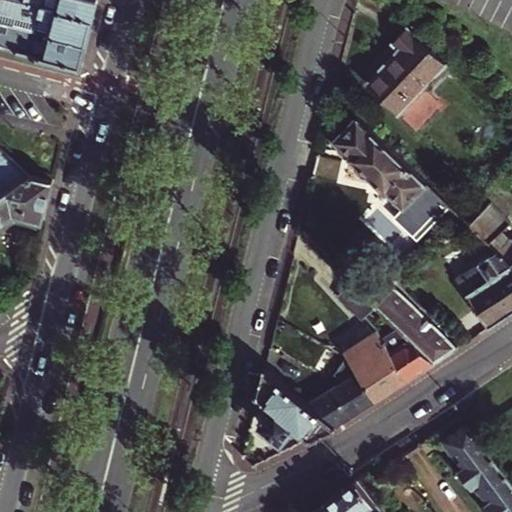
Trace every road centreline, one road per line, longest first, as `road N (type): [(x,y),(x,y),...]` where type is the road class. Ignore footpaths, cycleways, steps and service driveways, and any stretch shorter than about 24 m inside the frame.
road 1 (primary): [(211,0),(79,511)]
road 2 (primary): [(114,511),(240,0)]
road 3 (tertiary): [(197,496),(323,0)]
road 4 (tertiary): [(197,496),(231,499),(347,446),(511,339)]
road 5 (tertiary): [(110,98),(58,305)]
road 6 (tertiary): [(58,305),(7,511)]
